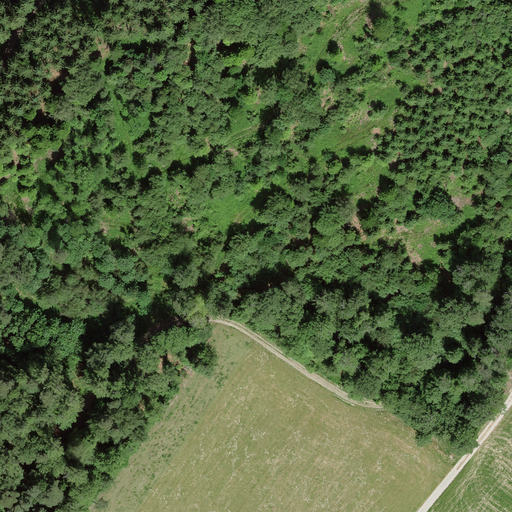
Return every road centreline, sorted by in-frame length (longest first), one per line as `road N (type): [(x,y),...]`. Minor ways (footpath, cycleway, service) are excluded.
road 1 (track): [(0,498),(135,345),(181,324),(228,318),(359,407),(478,375),(511,378)]
road 2 (track): [(511,394),(419,511)]
